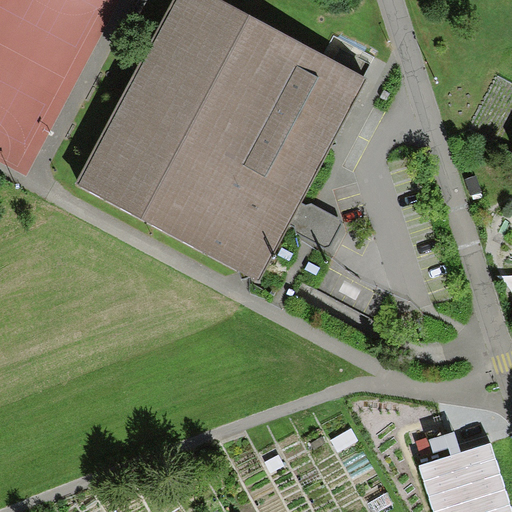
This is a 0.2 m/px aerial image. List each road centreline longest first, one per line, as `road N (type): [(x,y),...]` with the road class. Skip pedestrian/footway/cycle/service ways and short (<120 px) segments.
road 1 (residential): [(388,0),(511,388)]
road 2 (residential): [(388,376),(511,405)]
